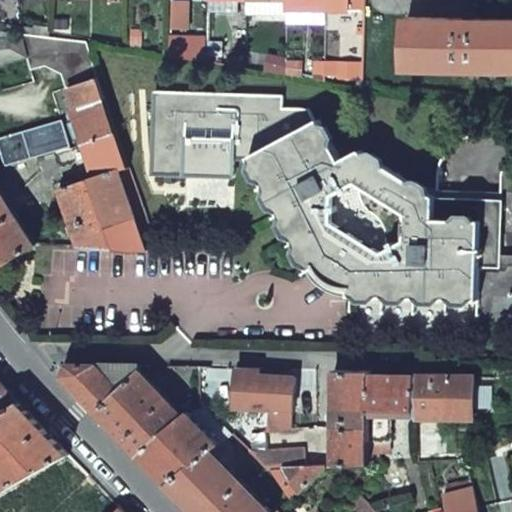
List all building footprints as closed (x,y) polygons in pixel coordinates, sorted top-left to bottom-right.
[(288,0),(288,10),(327,10),(327,0),(288,0)] [(327,0),(327,10),(367,11),(367,0),(327,0)] [(288,24),(327,24),(327,10),(288,10),(288,24)] [(511,20),(407,19),(405,70),(511,71),(511,20)] [(0,63),(6,61),(27,54),(22,34),(0,31),(0,63)] [(90,44),(22,34),(27,54),(32,71),(47,67),(63,75),(68,89),(70,89),(100,79),(90,44)] [(189,52),(208,53),(208,38),(189,38),(189,39),(182,39),(182,51),(189,51),(189,52)] [(0,72),(9,70),(6,61),(0,63),(0,72)] [(338,78),(338,64),(328,64),(328,77),(338,78)] [(341,64),(341,80),(367,80),(367,65),(341,64)] [(119,135),(100,79),(70,89),(88,144),(119,135)] [(368,296),(482,300),(483,275),(484,265),(502,266),(504,201),(442,199),(403,199),(397,206),(364,182),(360,184),(347,162),(345,162),(322,120),(319,123),(313,108),(286,107),(286,95),(156,91),(153,173),(189,174),(190,163),(236,165),(236,158),(252,159),(315,276),(325,285),(336,293),(354,297),(363,297),(368,296)] [(0,142),(7,168),(72,149),(65,121),(0,139),(0,142)] [(60,189),(80,248),(146,251),(119,173),(130,169),(119,135),(88,144),(99,176),(60,189)] [(364,182),(397,206),(403,199),(442,199),(367,152),(347,162),(360,184),(364,182)] [(236,165),(190,163),(189,174),(234,176),(235,176),(236,165)] [(119,173),(146,251),(158,252),(130,169),(119,173)] [(0,268),(37,247),(0,188),(0,268)] [(70,367),(63,377),(100,415),(138,455),(184,417),(137,368),(70,367)] [(263,369),(239,368),(236,408),(270,410),(270,432),(295,429),(298,378),(263,376),(263,369)] [(337,371),(336,427),(372,427),(372,376),(372,371),(337,371)] [(417,377),(372,376),(372,427),(372,452),(382,452),(381,447),(389,447),(389,440),(393,440),(392,410),(418,411),(417,377)] [(475,377),(417,377),(418,411),(418,418),(475,419),(475,377)] [(0,415),(21,404),(0,379),(0,415)] [(21,404),(0,415),(0,483),(5,490),(68,454),(30,413),(21,404)] [(201,404),(190,412),(221,444),(233,434),(201,404)] [(193,511),(273,511),(213,450),(221,444),(190,412),(184,417),(138,455),(173,491),(193,511)] [(372,427),(336,427),(335,467),(372,464),(372,452),(372,427)] [(307,449),(251,451),(267,467),(273,467),(307,466),(307,449)] [(478,511),(467,459),(461,459),(467,491),(451,495),(454,511),(478,511)] [(273,467),(294,500),(328,468),(327,465),(307,466),(273,467)] [(379,511),(361,493),(350,503),(358,511),(379,511)]
